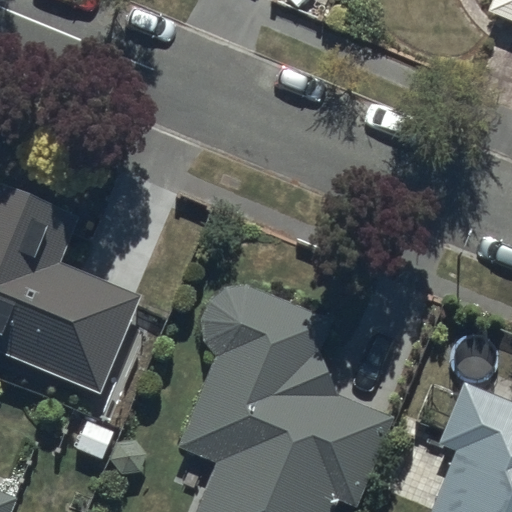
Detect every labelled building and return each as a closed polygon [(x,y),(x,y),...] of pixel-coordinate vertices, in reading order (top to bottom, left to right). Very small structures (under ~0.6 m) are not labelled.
[(511,0),(488,0),(486,6),(511,16),(511,0)] [(0,348),(98,390),(139,291),(60,258),(79,211),(0,177),(0,348)] [(213,350),(213,351),(180,445),(214,457),(194,511),(328,511),(335,496),(353,503),(388,413),(335,392),(318,347),(329,317),(244,284),(241,283),(238,283),(236,283),(233,284),(230,284),(228,285),(225,286),(223,287),(220,288),(218,290),(216,291),(213,293),(212,295),(210,297),(208,299),(206,302),(205,304),(204,306),(203,309),(202,312),(201,314),(201,317),(201,320),(201,323),(201,325),(201,328),(202,331),(203,333),(203,336),(205,338),(206,341),(207,343),(209,346),(211,348),(213,350)] [(438,441),(452,447),(425,511),(511,511),(511,397),(464,378),(438,441)] [(0,511),(7,511),(15,494),(0,487),(0,511)]
